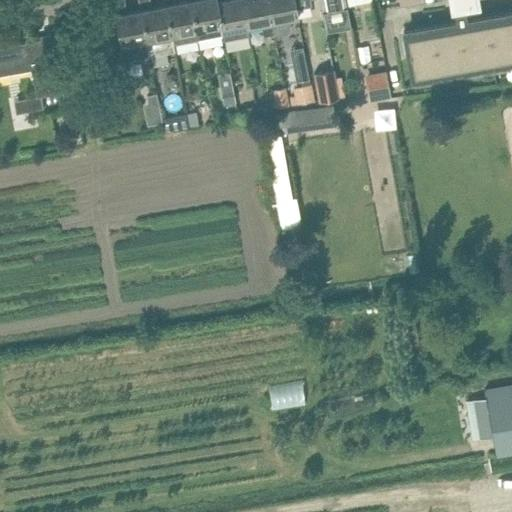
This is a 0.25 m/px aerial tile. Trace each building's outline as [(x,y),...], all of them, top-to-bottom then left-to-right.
[(140,9),(126,11),(124,0),(112,0),(124,61),(149,56),(140,9)] [(165,4),(164,4),(151,7),(149,0),(137,0),(140,9),(149,56),(174,51),(173,44),(171,35),(165,4)] [(196,30),(189,0),(184,0),(176,2),(175,0),(163,0),(164,4),(165,4),(171,35),(173,44),(198,39),(196,30)] [(222,34),(215,0),(189,0),(196,30),(198,39),(222,34)] [(241,0),(215,0),(222,34),(224,40),(249,35),(247,26),(241,0)] [(272,21),(267,0),(241,0),(247,26),(261,24),(262,32),(274,30),(272,21)] [(297,18),(296,8),(293,0),(267,0),(272,21),(274,30),(278,34),(289,32),(290,28),(288,20),(297,18)] [(293,0),(296,8),(310,5),(309,0),(293,0)] [(325,0),(327,8),(329,12),(341,10),(342,6),(341,0),(325,0)] [(511,12),(404,31),(412,79),(511,60),(511,12)] [(41,95),(61,92),(50,33),(49,33),(50,40),(41,42),(41,38),(0,45),(0,73),(31,67),(37,96),(15,100),(17,112),(43,108),(41,95)] [(307,67),(295,70),(298,81),(309,79),(307,67)] [(339,97),(333,68),(312,72),(317,101),(339,97)] [(389,94),(385,73),(365,76),(370,98),(389,94)] [(294,96),(290,96),(291,104),(314,101),(311,83),(292,86),(294,96)] [(289,104),(286,85),(272,88),(275,106),(289,104)] [(232,86),(221,88),(224,104),(235,102),(232,86)] [(157,95),(147,97),(148,104),(158,102),(157,95)] [(266,105),(256,107),(258,116),(267,115),(266,105)] [(253,107),(244,108),(246,118),(255,116),(253,107)] [(279,129),(319,127),(318,107),(278,109),(279,129)] [(197,111),(187,113),(190,127),(199,125),(197,111)] [(187,113),(162,118),(164,131),(189,127),(187,113)] [(77,114),(65,117),(68,132),(80,130),(77,114)] [(416,323),(401,325),(404,346),(419,343),(416,323)]
